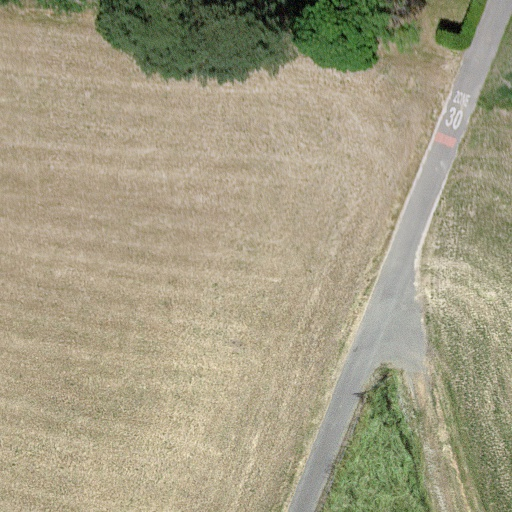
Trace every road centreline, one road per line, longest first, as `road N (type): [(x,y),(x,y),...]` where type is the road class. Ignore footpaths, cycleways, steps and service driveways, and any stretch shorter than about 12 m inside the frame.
road 1 (track): [(300,511),(507,0)]
road 2 (track): [(451,511),(432,467),(407,352),(384,301)]
